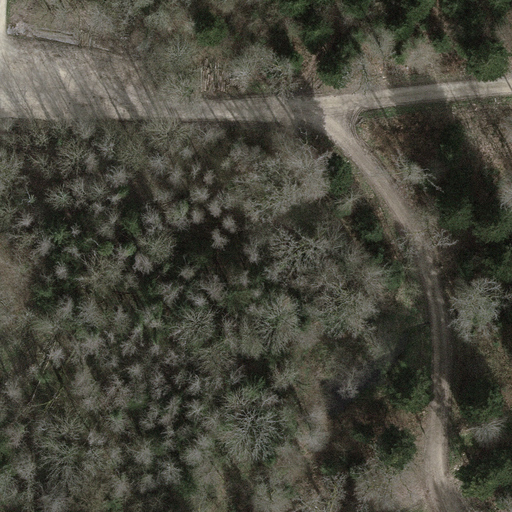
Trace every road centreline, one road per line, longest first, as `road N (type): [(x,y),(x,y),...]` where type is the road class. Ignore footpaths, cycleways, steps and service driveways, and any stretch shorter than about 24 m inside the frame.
road 1 (track): [(452,511),(438,466),(439,340),(414,233),(391,187),(296,100)]
road 2 (track): [(511,82),(122,106)]
road 3 (unclassified): [(0,107),(122,106)]
